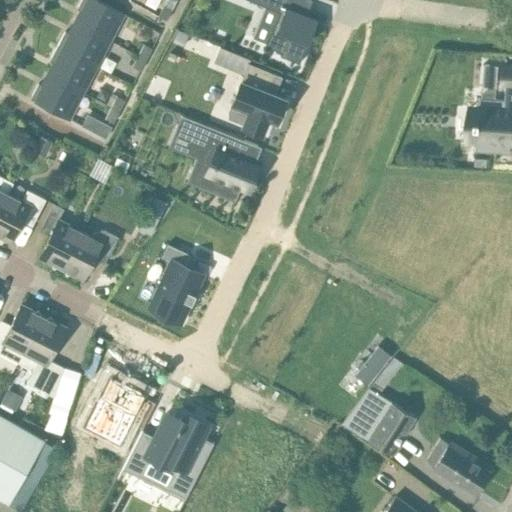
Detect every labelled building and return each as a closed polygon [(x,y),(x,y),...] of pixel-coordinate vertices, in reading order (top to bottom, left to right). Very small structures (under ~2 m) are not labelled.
[(80,0),(77,8),(81,10),(75,21),(110,39),(123,13),(99,0),(80,0)] [(250,0),(279,12),(266,45),(281,52),(280,55),(299,63),(315,25),(303,21),(311,0),(250,0)] [(163,5),(158,15),(166,20),(172,9),(163,5)] [(110,39),(75,21),(69,32),(65,30),(58,45),(96,65),(110,39)] [(138,55),(147,59),(153,48),(144,43),(138,55)] [(48,73),(83,91),(96,65),(58,45),(50,59),(54,61),(48,73)] [(141,71),(147,59),(138,55),(132,66),(141,71)] [(504,88),(511,88),(511,66),(502,65),(501,87),(504,88)] [(83,91),(48,73),(42,85),(38,82),(30,97),(69,117),(83,91)] [(276,121),(286,97),(242,80),(228,115),(243,121),(242,124),(263,133),(269,118),(276,121)] [(511,88),(504,88),(503,100),(478,98),(477,108),(475,108),(474,121),(472,121),(471,127),(474,127),(473,140),(475,141),(474,151),(509,153),(510,143),(511,143),(511,88)] [(112,106),(120,110),(125,100),(112,93),(107,103),(112,106)] [(120,110),(112,106),(104,120),(112,124),(120,110)] [(247,191),(259,164),(237,155),(243,139),(184,115),(178,130),(193,137),(187,150),(200,155),(196,168),(207,172),(206,175),(208,175),(205,185),(236,197),(240,188),(247,191)] [(101,122),(95,134),(104,139),(110,127),(101,122)] [(53,145),(42,139),(34,154),(46,160),(53,145)] [(486,167),(486,158),(474,158),(473,166),(486,167)] [(0,210),(8,194),(0,189),(0,210)] [(8,194),(0,210),(0,234),(12,241),(24,217),(34,222),(45,200),(27,191),(22,201),(8,194)] [(62,267),(81,230),(58,219),(63,209),(53,204),(42,226),(52,231),(39,255),(62,267)] [(81,230),(62,267),(84,278),(97,254),(106,259),(118,237),(107,231),(103,229),(99,229),(95,231),(92,233),(91,236),(81,230)] [(148,305),(181,321),(203,273),(184,264),(189,253),(166,242),(160,255),(169,259),(148,305)] [(20,364),(44,317),(21,305),(8,330),(0,325),(0,354),(17,363),(18,362),(19,363),(20,364)] [(44,317),(20,364),(29,369),(31,374),(27,384),(54,398),(63,368),(48,361),(65,327),(44,317)] [(378,379),(386,386),(406,361),(398,355),(378,379)] [(121,445),(148,394),(112,375),(85,427),(121,445)] [(416,416),(368,387),(342,423),(391,455),(416,416)] [(7,388),(0,402),(15,410),(23,396),(7,388)] [(184,475),(209,424),(187,414),(184,420),(170,413),(161,432),(155,429),(143,455),(184,475)] [(0,499),(21,511),(57,449),(0,416),(0,499)] [(425,459),(435,465),(434,467),(476,494),(491,470),(477,462),(479,458),(451,440),(449,443),(439,437),(425,459)] [(419,511),(395,495),(382,511),(419,511)]
